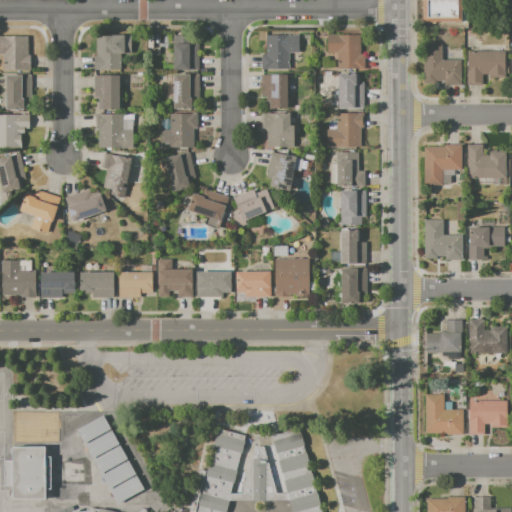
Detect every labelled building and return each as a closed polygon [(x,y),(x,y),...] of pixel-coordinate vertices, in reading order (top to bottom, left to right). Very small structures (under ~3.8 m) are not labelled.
[(421,23),(421,0),(461,0),(461,22),(421,23)] [(297,35),(297,53),(287,53),(287,69),(260,70),(260,55),(264,55),(263,36),(297,35)] [(325,53),(325,35),(358,35),(358,54),(363,54),(363,69),(335,69),(335,53),(325,53)] [(0,36),(26,36),(26,54),(28,54),(28,69),(2,70),(1,53),(0,53),(0,36)] [(92,70),(91,55),(94,55),(94,36),(128,36),(129,54),(120,54),(120,69),(92,70)] [(197,44),(196,70),(187,70),(171,70),(171,45),(171,36),(192,36),(192,44),(197,44)] [(441,45),(441,60),(460,60),(460,85),(443,85),(443,81),(434,81),(434,83),(423,83),(422,45),(441,45)] [(481,85),(467,85),(466,52),(504,51),(504,78),(488,78),(488,74),(481,74),(481,85)] [(329,107),(328,91),(336,91),(336,74),(354,74),(357,74),(357,83),(362,83),(362,108),(352,109),(336,109),(336,107),(329,107)] [(29,75),(29,101),(25,101),(25,110),(4,110),(3,75),(29,75)] [(164,98),(163,77),(171,77),(171,75),(188,75),(196,75),(197,105),(192,105),(192,109),(189,109),(171,109),(171,98),(164,98)] [(285,109),(268,109),(264,109),(264,98),(260,98),(259,75),(285,75),(285,109)] [(117,110),(100,110),(100,109),(96,110),(96,97),(92,97),(92,76),(117,76),(117,110)] [(260,128),(261,114),(273,114),(273,113),(288,113),(289,125),(292,126),(292,147),(266,147),(265,128),(260,128)] [(361,113),(362,128),(359,128),(359,147),(324,148),(324,130),(327,130),(327,121),(334,121),(334,113),(361,113)] [(0,114),(28,114),(28,128),(24,128),(24,133),(20,133),(20,147),(0,147),(0,114)] [(96,148),(96,128),(93,128),(93,114),(120,114),(120,115),(132,115),(132,126),(130,126),(130,149),(96,148)] [(158,149),(158,130),(168,130),(168,114),(195,114),(195,129),(191,129),(191,148),(170,148),(158,149)] [(441,185),(423,185),(423,147),(444,147),(444,145),(461,145),(461,170),(455,170),(455,175),(441,175),(441,185)] [(466,145),(482,145),(482,155),(488,155),(488,152),(505,152),(505,178),(467,178),(466,145)] [(162,158),(187,152),(194,179),(187,180),(189,188),(170,192),(162,158)] [(264,178),(269,152),(294,157),(288,191),(270,188),(267,187),(269,179),(264,178)] [(334,153),(356,152),(356,172),(362,171),(362,187),(354,187),(354,186),(334,187),(334,183),(328,184),(328,164),(334,164),(334,153)] [(0,155),(13,153),(19,178),(12,179),(14,188),(3,191),(5,198),(0,199),(0,155)] [(99,168),(102,153),(129,159),(124,182),(125,183),(121,198),(112,196),(112,195),(108,195),(109,189),(100,188),(104,169),(99,168)] [(201,189),(227,198),(217,223),(185,212),(192,191),(200,193),(201,189)] [(58,198),(50,222),(49,222),(45,234),(28,229),(32,216),(17,212),(24,192),(32,195),(33,190),(58,198)] [(63,198),(87,190),(89,197),(98,194),(103,211),(71,222),(66,207),(63,198)] [(264,190),(272,209),(242,220),(244,226),(235,229),(230,216),(231,216),(230,213),(235,211),(231,198),(251,190),(253,194),(264,190)] [(338,191),(363,191),(364,217),(359,217),(359,225),(338,225),(338,191)] [(423,220),(442,220),(442,235),(461,235),(461,260),(444,260),(444,256),(436,256),(436,258),(423,258),(423,220)] [(486,256),(486,260),(467,260),(467,245),(469,245),(469,227),(488,227),(503,227),(503,246),(489,246),(489,248),(482,248),(482,256),(486,256)] [(338,231),(359,230),(359,243),(364,243),(364,264),(339,265),(338,231)] [(307,259),(306,297),(294,297),(294,295),(288,295),(288,297),(272,296),(273,259),(287,260),(288,258),(292,258),(292,259),(295,259),(307,259)] [(155,260),(169,260),(169,270),(190,270),(190,297),(175,298),(175,291),(167,291),(167,297),(156,297),(155,260)] [(33,271),(34,298),(19,298),(19,296),(0,296),(0,261),(28,261),(29,271),(33,271)] [(338,269),(364,269),(364,295),(359,295),(359,303),(339,304),(338,269)] [(138,298),(117,298),(116,273),(150,272),(150,293),(138,293),(138,298)] [(228,272),(228,293),(220,293),(220,298),(195,297),(195,272),(228,272)] [(268,272),(268,286),(268,297),(234,298),(234,272),(268,272)] [(59,298),(38,298),(38,273),(72,273),(72,294),(59,294),(59,298)] [(112,298),(90,298),(90,293),(78,293),(77,273),(111,273),(112,298)] [(442,323),(442,320),(461,320),(461,336),(460,336),(460,352),(459,352),(459,358),(447,358),(447,354),(441,354),(441,353),(425,353),(425,334),(437,334),(437,332),(445,332),(445,323),(442,323)] [(489,327),(505,327),(506,353),(468,353),(468,320),(483,320),(483,331),(489,331),(489,327)] [(424,395),(443,394),(443,410),(462,410),(462,435),(445,435),(445,433),(424,433),(424,395)] [(483,435),(468,435),(468,401),(506,401),(505,427),(490,427),(490,424),(483,424),(483,435)] [(83,444),(75,430),(102,416),(109,429),(83,444)] [(217,429),(243,436),(242,441),(243,441),(240,454),(239,453),(234,471),(235,471),(232,484),(231,483),(228,494),(240,494),(252,447),(262,447),(274,494),(285,494),(282,481),(283,481),(281,473),(280,473),(276,461),(277,461),(275,453),(274,454),(271,441),(272,441),(271,436),(297,429),(298,433),(299,433),(303,446),(302,446),(304,453),(305,453),(308,466),(307,466),(309,473),(310,473),(313,485),(312,486),(314,493),(315,493),(319,505),(318,506),(319,511),(70,511),(77,509),(77,511),(87,511),(87,508),(97,510),(97,509),(111,511),(137,511),(141,508),(144,511),(186,511),(199,469),(204,472),(207,464),(208,464),(213,446),(211,446),(215,434),(216,434),(217,429)] [(91,459),(83,445),(110,431),(117,444),(91,459)] [(99,474),(92,460),(118,446),(126,459),(99,474)] [(43,447),(44,500),(10,500),(10,486),(2,486),(1,461),(10,461),(10,448),(43,447)] [(108,489),(100,476),(127,461),(134,475),(108,489)] [(59,482),(59,463),(87,463),(88,482),(59,482)] [(116,504),(108,491),(135,476),(143,490),(116,504)] [(53,501),(53,485),(83,485),(83,501),(53,501)] [(426,511),(426,500),(446,500),(446,498),(463,498),(463,511),(426,511)] [(473,511),(473,498),(489,498),(489,509),(509,509),(509,511),(473,511)]
